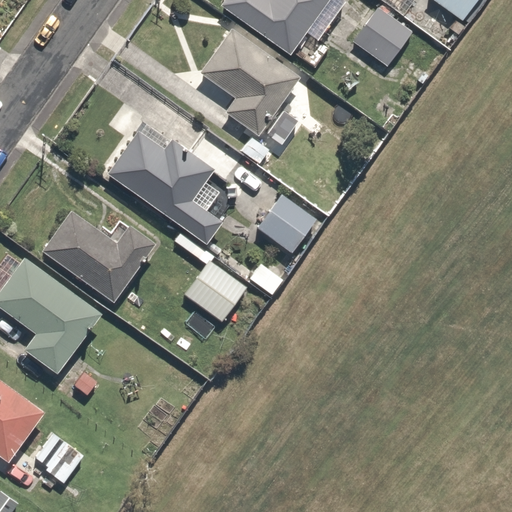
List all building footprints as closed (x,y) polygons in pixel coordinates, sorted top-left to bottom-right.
[(220,0),(219,3),(289,53),(302,34),(318,46),(350,0),(220,0)] [(474,0),(434,0),(460,19),(474,0)] [(413,29),(376,2),(348,40),(385,68),(413,29)] [(298,70),(232,22),(198,68),(234,94),(224,109),(254,130),(298,70)] [(188,189),(206,167),(142,117),(103,166),(201,244),(223,217),(188,189)] [(315,217),(280,190),(253,225),(288,252),(315,217)] [(68,201),(36,249),(110,300),(153,237),(131,223),(121,237),(68,201)] [(14,252),(0,275),(0,306),(31,326),(21,342),(56,364),(95,301),(14,252)] [(246,285),(210,256),(181,292),(217,321),(246,285)] [(0,371),(0,455),(7,460),(47,404),(0,371)]
